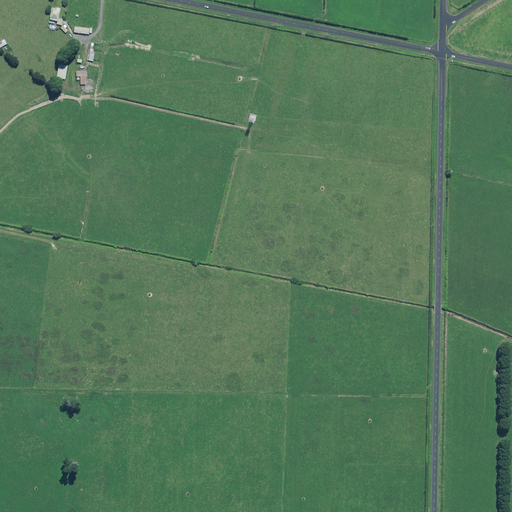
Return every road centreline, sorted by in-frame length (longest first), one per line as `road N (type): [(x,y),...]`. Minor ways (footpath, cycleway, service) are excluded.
road 1 (tertiary): [(442,52),(433,511)]
road 2 (unclassified): [(173,0),(442,52)]
